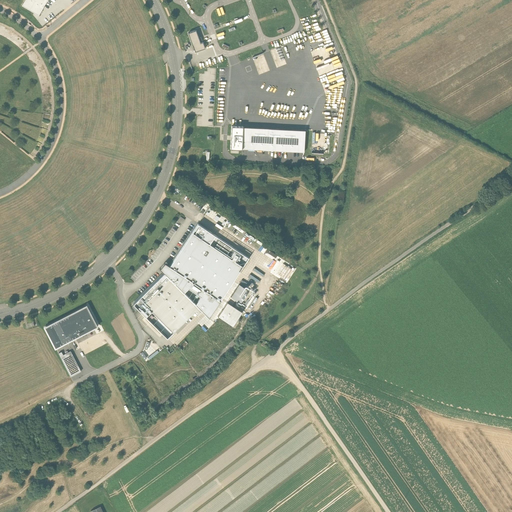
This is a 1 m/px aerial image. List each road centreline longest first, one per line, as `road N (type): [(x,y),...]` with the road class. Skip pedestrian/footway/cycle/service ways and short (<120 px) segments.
road 1 (residential): [(511,176),(57,511)]
road 2 (track): [(329,309),(319,264),(322,211),(342,169),(356,88),(324,0)]
road 3 (tertiary): [(106,262),(157,194),(176,133),(176,71),(153,0)]
road 4 (unclassified): [(226,123),(227,157),(332,158),(349,78),(331,35)]
road 5 (track): [(388,511),(275,351)]
road 6 (unclassified): [(0,193),(38,165),(55,136),(59,81),(40,37)]
road 7 (track): [(0,504),(116,442),(153,440)]
road 8 (unclassified): [(106,262),(140,346),(74,385)]
road 9 (track): [(332,183),(318,191),(258,174),(174,172)]
road 10 (track): [(74,385),(43,409),(71,502)]
road 11 (tertiary): [(0,314),(61,295),(106,262)]
